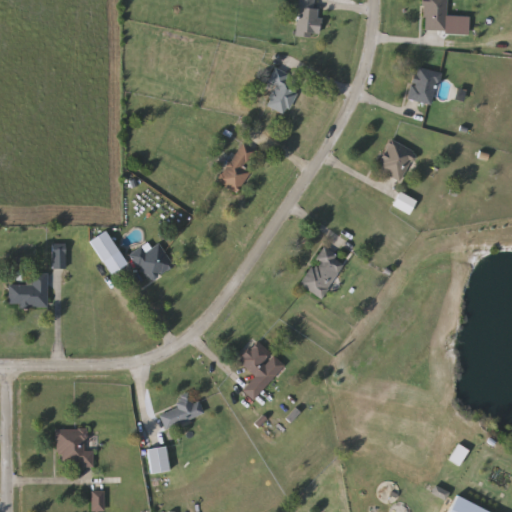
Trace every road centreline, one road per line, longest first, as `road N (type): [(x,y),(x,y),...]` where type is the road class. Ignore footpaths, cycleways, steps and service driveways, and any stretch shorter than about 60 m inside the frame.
road 1 (residential): [(7,366),(134,366),(189,344),(349,116),(366,72),(374,0)]
road 2 (residential): [(7,366),(10,511)]
